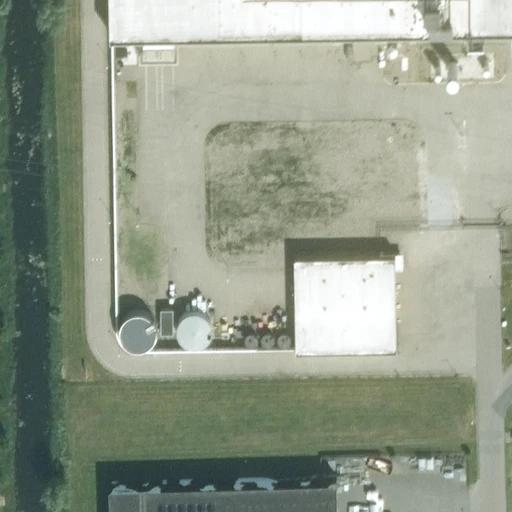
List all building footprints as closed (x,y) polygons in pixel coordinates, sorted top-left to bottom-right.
[(467,28),(483,28),(511,27),(511,0),(109,0),(110,33),(111,33),(135,33),(175,32),(467,28)] [(175,32),(135,33),(135,48),(175,47),(175,32)] [(386,38),(386,41),(388,44),(391,45),(394,44),(396,42),(396,38),(395,35),(391,34),(388,35),(386,38)] [(313,87),(313,97),(361,99),(361,89),(313,87)] [(380,253),(294,254),(294,270),(296,347),(296,349),(397,347),(395,252),(381,252),(380,253)] [(173,307),(160,308),(161,332),(173,332),(173,307)] [(121,321),(119,329),(122,337),(128,343),(135,346),(143,345),(150,341),(155,334),(156,326),(154,318),(148,312),(140,309),(132,310),(125,314),(121,321)] [(178,320),(177,328),(179,336),(184,341),(192,344),(200,343),(207,339),(211,333),(212,325),(210,318),(204,312),(197,309),(189,310),(182,314),(178,320)] [(337,511),(337,476),(322,476),(109,482),(110,511),(337,511)]
